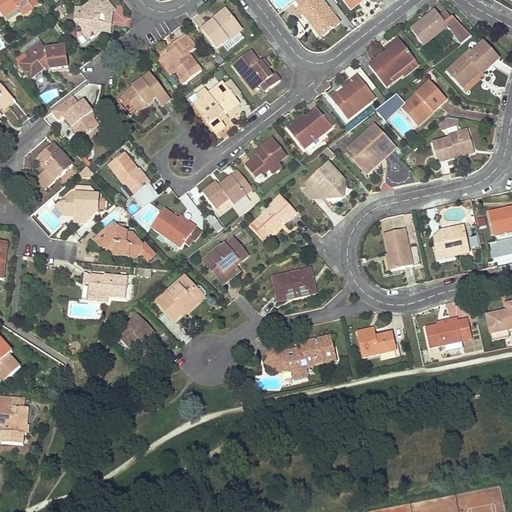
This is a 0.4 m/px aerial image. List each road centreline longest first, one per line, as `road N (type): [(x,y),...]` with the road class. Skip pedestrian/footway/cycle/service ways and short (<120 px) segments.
road 1 (residential): [(511,113),(500,163),(481,181),(366,213),(348,240),(353,279)]
road 2 (residential): [(318,63),(308,85),(202,166)]
road 3 (residential): [(382,303),(406,305),(511,277)]
road 4 (residential): [(318,316),(249,331),(208,360)]
